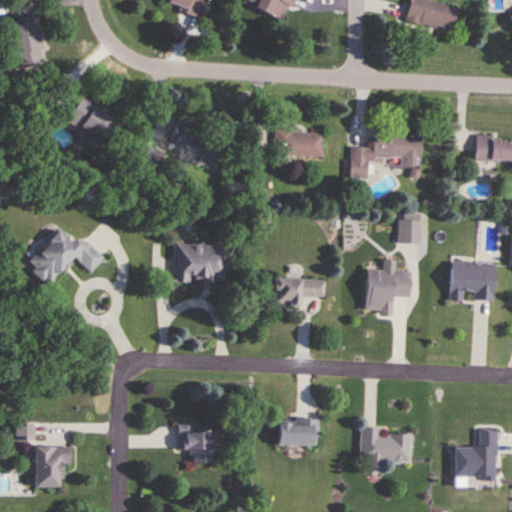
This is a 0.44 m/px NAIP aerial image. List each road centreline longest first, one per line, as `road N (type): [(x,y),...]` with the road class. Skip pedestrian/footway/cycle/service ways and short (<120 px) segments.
road 1 (residential): [(121,511),(122,391),(135,361),(511,375)]
road 2 (residential): [(511,86),(170,67),(122,49),(94,0)]
